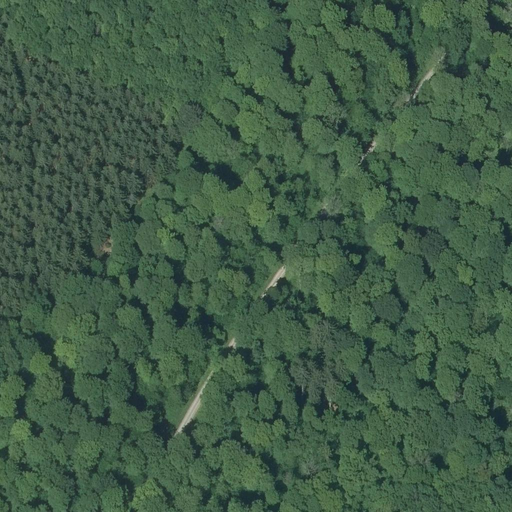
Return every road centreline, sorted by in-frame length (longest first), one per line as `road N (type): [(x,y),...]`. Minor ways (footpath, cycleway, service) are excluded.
road 1 (track): [(140,511),(169,449),(259,308),(491,0)]
road 2 (unknown): [(285,511),(317,479),(385,455),(434,425),(511,343)]
